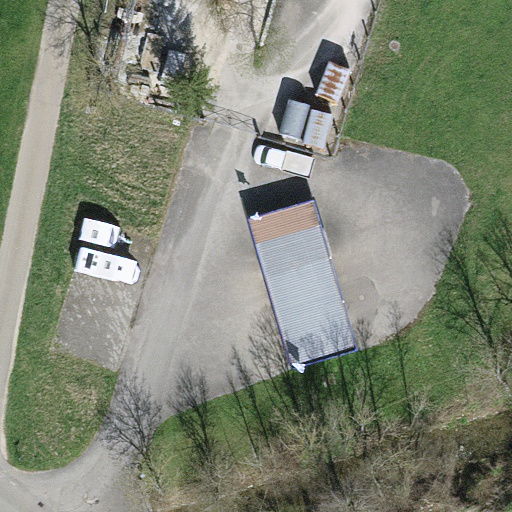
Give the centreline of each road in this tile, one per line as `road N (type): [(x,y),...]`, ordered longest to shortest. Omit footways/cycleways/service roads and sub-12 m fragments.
road 1 (unknown): [(0,508),(80,509),(139,452),(309,121),(360,0)]
road 2 (track): [(0,323),(71,0)]
